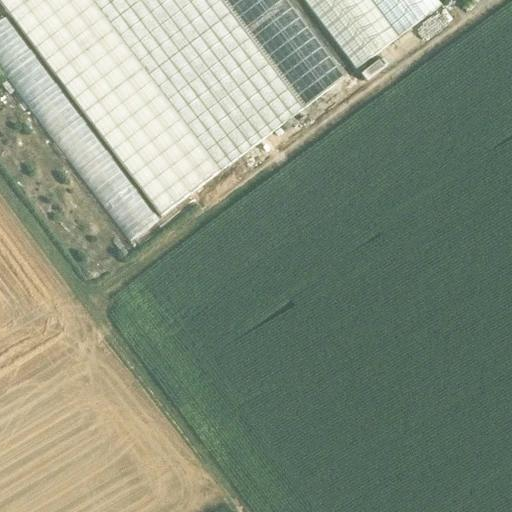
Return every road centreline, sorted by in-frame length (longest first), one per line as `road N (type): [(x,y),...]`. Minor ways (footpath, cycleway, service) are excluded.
road 1 (track): [(502,0),(90,310)]
road 2 (track): [(240,511),(0,190)]
